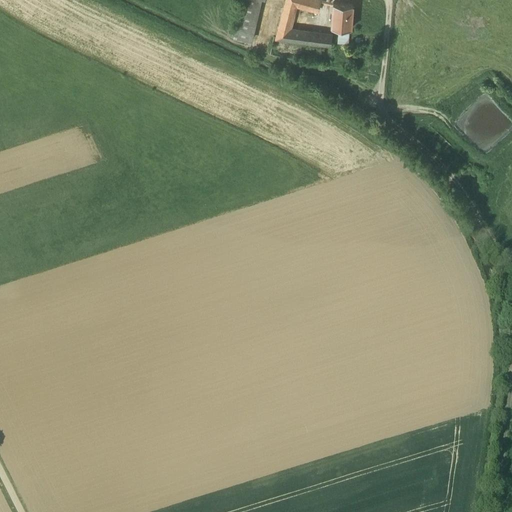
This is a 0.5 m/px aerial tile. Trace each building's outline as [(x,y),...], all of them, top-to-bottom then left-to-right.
[(261,0),(242,0),(236,37),(253,41),(261,0)] [(321,0),(311,0),(310,7),(319,10),(321,0)] [(353,4),(333,2),(331,26),(351,27),(353,4)] [(309,32),(289,29),(293,11),(283,8),(275,38),(307,42),(309,32)] [(331,34),(309,31),(309,32),(307,42),(329,45),(331,34)] [(349,33),(338,32),(337,43),(349,44),(349,33)]
